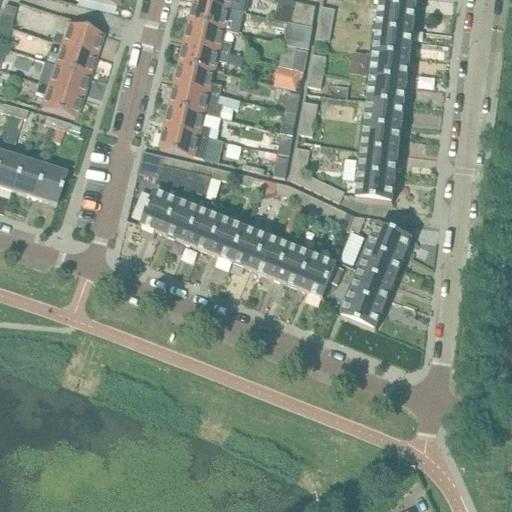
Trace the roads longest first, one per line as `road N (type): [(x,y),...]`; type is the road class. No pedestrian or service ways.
road 1 (residential): [(429,403),(441,365),(486,0)]
road 2 (unclassified): [(429,403),(93,269)]
road 3 (residential): [(93,269),(155,0)]
road 4 (residential): [(429,403),(476,410),(488,404),(511,295)]
road 5 (unclassified): [(460,511),(422,460),(429,403)]
